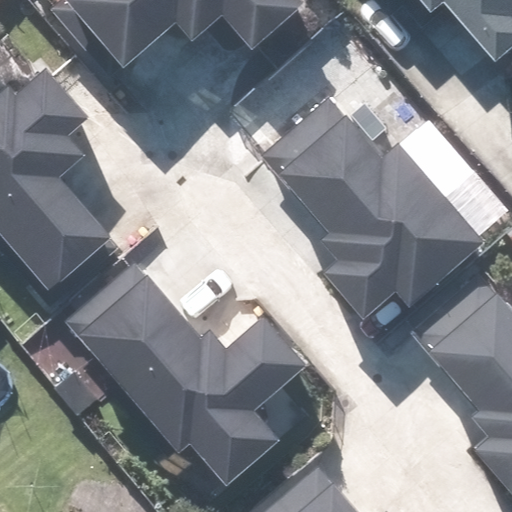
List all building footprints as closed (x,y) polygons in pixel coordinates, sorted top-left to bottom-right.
[(117,73),(186,14),(203,34),(229,11),(258,45),(310,0),(65,0),(59,6),(117,73)] [(466,0),(474,0),(511,39),(511,0),(398,0),(408,10),(416,2),(439,26),(466,0)] [(19,76),(0,92),(0,237),(56,302),(129,238),(70,171),(100,145),(83,126),(102,108),(58,58),(27,85),(19,76)] [(495,229),(405,135),(391,149),(352,108),(348,112),(330,92),(267,153),(337,227),(332,232),(348,249),(333,263),(376,309),(407,279),(424,297),(495,229)] [(75,317),(124,375),(112,385),(173,457),(185,447),(200,434),(239,479),(299,429),(270,395),(316,356),(272,304),(234,336),(219,318),(210,325),(150,254),(75,317)] [(511,286),(509,283),(503,288),(490,273),(420,333),(498,423),(483,436),(511,470),(511,286)] [(78,356),(48,386),(82,419),(111,389),(78,356)] [(379,511),(345,473),(339,478),(325,463),(271,511),(405,511),(396,502),(385,511),(379,511)]
